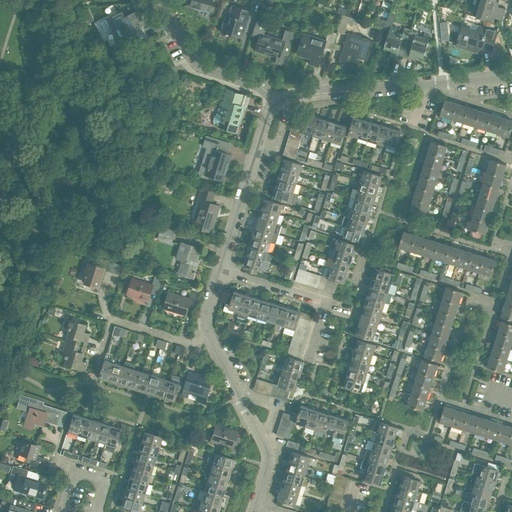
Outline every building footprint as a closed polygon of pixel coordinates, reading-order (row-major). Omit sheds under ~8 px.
[(191,0),(190,7),(209,13),(213,0),(191,0)] [(475,0),(474,6),(503,15),(505,9),(497,6),(498,3),(489,0),(475,0)] [(247,24),(251,12),(233,6),(229,17),(227,23),(224,22),(221,32),(226,34),(226,35),(233,37),(234,36),(242,38),(245,28),(244,27),(245,23),(247,24)] [(503,15),(479,7),(476,17),(492,22),(494,18),(502,20),(503,15)] [(122,11),(100,23),(105,31),(111,29),(112,31),(119,28),(123,37),(129,34),(134,43),(146,36),(141,27),(146,24),(138,10),(129,15),(130,16),(126,18),(122,11)] [(356,26),(358,20),(341,15),(337,32),(344,34),(347,23),(356,26)] [(257,21),(252,35),(262,38),(258,51),(277,57),(275,63),(285,66),(295,33),(285,30),(282,41),(263,35),(264,33),(266,24),(257,21)] [(410,32),(404,30),(403,34),(396,31),(397,28),(391,26),(383,49),(397,53),(396,57),(402,59),(402,57),(410,32)] [(491,51),(497,32),(481,27),(479,33),(469,30),(467,35),(465,35),(465,36),(460,34),(456,46),(472,51),(474,45),(479,46),(479,48),(491,51)] [(423,59),(430,36),(424,34),(423,38),(416,36),(417,32),(410,30),(410,32),(402,57),(408,59),(409,55),(423,59)] [(331,52),(337,33),(329,31),(325,41),(316,38),(315,39),(303,35),(304,34),(303,34),(297,54),(298,53),(312,58),(309,64),(318,67),(323,49),(331,52)] [(366,60),(372,41),(347,33),(338,62),(346,64),(349,55),(366,60)] [(236,133),(244,106),(239,105),(243,95),(232,91),(232,90),(225,88),(217,114),(216,115),(215,116),(213,120),(213,122),(214,124),(213,126),(236,133)] [(452,119),(456,104),(444,100),(440,116),(452,119)] [(463,123),(468,107),(456,104),(452,119),(463,123)] [(474,126),(479,111),(468,107),(463,123),(474,126)] [(486,130),(491,114),(479,111),(474,126),(486,130)] [(497,134),(502,118),(491,114),(486,130),(497,134)] [(313,136),(318,118),(318,117),(315,116),(315,117),(309,115),(307,120),(305,126),(304,131),(303,133),(313,136)] [(305,126),(307,120),(295,116),(293,122),(305,126)] [(358,138),(363,120),(364,119),(361,118),(360,119),(354,117),(348,135),(358,138)] [(322,139),(327,121),(327,120),(325,119),(324,120),(318,118),(313,136),(322,139)] [(509,137),(511,127),(511,120),(502,118),(497,134),(509,137)] [(367,141),(373,123),(373,122),(370,121),(370,122),(363,120),(358,138),(367,141)] [(331,142),(337,124),(337,123),(334,122),(334,123),(327,121),(322,139),(331,142)] [(304,131),(305,126),(293,122),(291,127),(304,131)] [(376,144),(382,126),(382,125),(379,124),(379,125),(373,123),(367,141),(376,144)] [(341,145),(347,127),(346,127),(346,126),(343,125),(343,126),(337,124),(331,142),(341,145)] [(386,147),(391,129),(391,128),(391,127),(389,127),(388,128),(382,126),(376,144),(386,147)] [(302,137),(303,133),(304,131),(291,127),(290,133),(302,137)] [(395,150),(401,131),(401,130),(398,129),(398,130),(391,129),(386,147),(395,150)] [(302,137),(290,133),(288,139),(300,142),(302,137)] [(207,148),(199,173),(205,175),(205,176),(223,181),(231,155),(226,153),(229,143),(206,136),(203,147),(207,148)] [(298,148),(300,142),(288,139),(286,144),(298,148)] [(443,158),(447,146),(431,141),(428,153),(443,158)] [(296,154),(298,148),(286,144),(284,150),(296,154)] [(295,159),(296,154),(284,150),(283,155),(295,159)] [(440,169),(443,158),(428,153),(424,164),(440,169)] [(299,175),(302,165),(284,159),(284,160),(283,160),(282,163),(283,163),(281,169),(299,175)] [(502,177),(506,165),(490,160),(487,172),(502,177)] [(436,181),(440,169),(424,164),(420,176),(436,181)] [(296,184),(299,175),(281,169),(280,169),(279,172),(280,172),(278,178),(296,184)] [(379,183),(381,177),(363,171),(360,181),(378,186),(379,186),(380,183),(379,183)] [(499,188),(502,177),(487,172),(483,183),(499,188)] [(433,192),(436,181),(420,176),(417,187),(433,192)] [(293,193),(296,184),(278,178),(278,179),(277,178),(276,181),(277,182),(275,188),(293,193)] [(376,192),(378,186),(360,181),(357,190),(375,196),(376,195),(377,196),(377,193),(376,192)] [(495,200),(499,188),(483,183),(479,195),(495,200)] [(429,204),(433,192),(417,187),(413,199),(429,204)] [(298,195),(293,193),(275,188),(274,188),(273,191),(274,191),(272,197),(295,205),(298,195)] [(217,213),(219,206),(211,204),(215,193),(203,189),(198,204),(202,206),(195,226),(193,226),(211,232),(215,219),(213,219),(215,213),(217,213)] [(374,202),(375,196),(357,190),(354,199),(373,205),(374,205),(375,202),(374,202)] [(492,211),(495,200),(479,195),(476,206),(492,211)] [(279,214),(282,205),(264,199),(264,200),(263,199),(262,202),(263,203),(261,209),(279,214)] [(371,211),(373,205),(354,199),(352,209),(370,214),(371,214),(372,211),(371,211)] [(425,216),(429,204),(413,199),(410,211),(425,216)] [(488,222),(492,211),(476,206),(472,218),(488,222)] [(277,224),(279,214),(261,209),(260,209),(259,212),(260,212),(258,218),(277,224)] [(368,220),(370,214),(352,209),(349,218),(367,223),(368,224),(369,221),(368,220)] [(274,233),(277,224),(258,218),(257,218),(256,221),(257,221),(255,227),(274,233)] [(365,230),(367,223),(349,218),(346,227),(364,233),(365,233),(366,230),(365,230)] [(485,234),(488,222),(472,218),(469,229),(485,234)] [(171,242),(175,231),(161,227),(158,238),(171,242)] [(271,242),(274,233),(255,227),(255,228),(254,227),(254,230),(255,230),(253,237),(271,242)] [(362,239),(364,233),(346,227),(343,237),(361,242),(362,242),(363,239),(362,239)] [(410,251),(415,235),(403,231),(398,247),(410,251)] [(422,255),(427,239),(415,235),(410,251),(422,255)] [(268,252),(271,242),(253,237),(252,237),(251,240),(252,240),(250,246),(268,252)] [(354,252),(356,245),(338,239),(335,249),(353,255),(354,255),(355,252),(354,252)] [(433,258),(438,242),(427,239),(422,255),(433,258)] [(445,262),(450,246),(438,242),(433,258),(445,262)] [(196,261),(200,248),(182,243),(177,259),(182,261),(178,274),(189,277),(189,279),(193,280),(196,272),(195,271),(197,265),(194,264),(195,260),(196,261)] [(273,253),(268,252),(250,246),(249,246),(248,249),(249,249),(247,255),(270,263),(273,253)] [(456,265),(461,249),(450,246),(445,262),(456,265)] [(353,255),(335,249),(332,258),(350,264),(351,264),(352,261),(351,261),(353,255)] [(468,269),(473,253),(461,249),(456,265),(468,269)] [(479,272),(484,257),(473,253),(468,269),(479,272)] [(267,272),(270,263),(247,255),(247,256),(246,255),(245,258),(246,259),(244,265),(267,272)] [(491,276),(496,260),(484,257),(479,272),(491,276)] [(103,274),(102,274),(103,270),(119,275),(122,265),(99,258),(96,266),(89,263),(85,275),(85,276),(87,276),(85,283),(99,288),(103,274)] [(348,270),(350,264),(332,258),(329,268),(347,273),(348,274),(349,271),(348,270)] [(295,270),(290,269),(288,268),(284,278),(292,280),(295,270)] [(345,280),(347,273),(329,268),(326,277),(327,278),(332,279),(338,281),(344,283),(345,283),(346,280),(345,280)] [(300,283),(304,271),(299,269),(295,281),(300,283)] [(391,284),(394,274),(376,269),(375,269),(374,272),(375,272),(373,278),(391,284)] [(306,285),(310,272),(304,271),(300,283),(306,285)] [(312,286),(315,274),(310,272),(306,285),(312,286)] [(317,288),(321,276),(315,274),(312,286),(317,288)] [(158,292),(162,278),(155,276),(152,286),(134,280),(134,278),(128,297),(129,295),(147,301),(147,303),(151,290),(158,292)] [(327,278),(326,277),(321,276),(317,288),(323,290),(327,278)] [(329,292),(332,279),(327,278),(323,290),(329,292)] [(388,293),(391,284),(373,278),(373,279),(372,278),(371,281),(372,282),(370,288),(388,293)] [(334,293),(338,281),(332,279),(329,292),(334,293)] [(458,304),(462,292),(446,287),(443,299),(458,304)] [(388,293),(370,288),(369,288),(368,291),(369,291),(367,297),(385,303),(388,293)] [(184,316),(188,303),(195,305),(199,292),(192,290),(189,299),(170,293),(171,291),(170,291),(164,310),(165,311),(165,309),(184,314),(183,316),(184,316)] [(239,312),(244,294),(244,293),(241,292),(241,293),(234,291),(230,305),(226,303),(223,311),(233,314),(234,311),(239,312)] [(248,315),(253,297),(254,296),(251,295),(250,296),(244,294),(239,312),(248,315)] [(257,318),(263,300),(262,300),(263,299),(260,298),(260,299),(253,297),(248,315),(257,318)] [(385,303),(367,297),(366,297),(365,300),(366,300),(364,306),(382,312),(385,303)] [(455,315),(458,304),(443,299),(439,310),(455,315)] [(266,321),(272,303),(272,302),(269,301),(269,302),(263,300),(257,318),(266,321)] [(276,324),(281,306),(281,305),(278,304),(278,305),(272,303),(266,321),(276,324)] [(511,320),(511,307),(504,305),(501,317),(511,320)] [(285,327),(291,309),(291,308),(288,307),(288,308),(281,306),(276,324),(285,327)] [(379,321),(382,312),(364,306),(364,307),(363,306),(362,309),(363,310),(361,316),(379,321)] [(299,317),(300,312),(300,311),(297,310),(297,311),(291,309),(285,327),(295,330),(295,329),(297,323),(299,317)] [(451,327),(455,315),(439,310),(435,322),(451,327)] [(311,321),(313,315),(300,312),(299,317),(311,321)] [(379,321),(361,316),(360,316),(359,319),(360,319),(358,325),(376,331),(379,321)] [(309,327),(311,321),(299,317),(297,323),(309,327)] [(85,348),(89,334),(83,332),(86,325),(67,319),(64,327),(68,328),(68,329),(70,330),(66,342),(85,348)] [(233,331),(235,323),(229,321),(226,334),(231,335),(233,331)] [(511,336),(511,324),(502,321),(498,332),(511,336)] [(448,338),(451,327),(435,322),(432,333),(448,338)] [(307,332),(309,327),(297,323),(295,329),(307,332)] [(375,336),(376,331),(358,325),(357,325),(356,328),(357,328),(355,335),(373,340),(377,341),(379,337),(375,336)] [(306,338),(307,332),(295,329),(295,330),(293,334),(306,338)] [(510,349),(511,343),(511,336),(498,332),(494,344),(510,349)] [(444,350),(448,338),(432,333),(428,345),(444,350)] [(304,344),(306,338),(293,334),(292,340),(304,344)] [(373,355),(376,345),(358,339),(358,340),(357,340),(356,343),(357,343),(355,349),(373,355)] [(302,349),(304,344),(292,340),(290,345),(302,349)] [(81,361),(85,348),(66,342),(62,355),(65,357),(65,358),(67,358),(65,365),(84,370),(87,363),(81,361)] [(507,360),(510,349),(494,344),(491,355),(507,360)] [(300,355),(302,349),(290,345),(288,351),(300,355)] [(441,361),(443,352),(444,350),(428,345),(426,352),(425,356),(441,361)] [(370,364),(373,355),(355,349),(354,349),(353,352),(354,352),(352,358),(370,364)] [(299,360),(300,355),(288,351),(286,357),(299,360)] [(503,372),(507,360),(491,355),(487,367),(503,372)] [(109,381),(114,363),(116,359),(112,357),(110,362),(105,360),(99,378),(100,379),(99,380),(102,380),(103,379),(109,381)] [(304,362),(299,360),(286,357),(283,366),(302,372),(303,372),(303,369),(302,369),(304,362)] [(367,373),(370,364),(352,358),(352,359),(351,358),(350,361),(351,362),(349,368),(367,373)] [(434,376),(438,364),(422,359),(418,371),(434,376)] [(127,387),(133,369),(135,364),(125,361),(124,366),(118,384),(118,385),(121,386),(121,385),(127,387)] [(118,384),(124,366),(114,363),(109,381),(109,382),(112,383),(112,382),(118,384)] [(300,378),(302,372),(283,366),(281,376),(299,381),(300,381),(301,378),(300,378)] [(364,383),(367,373),(349,368),(348,368),(347,371),(348,371),(346,377),(364,383)] [(137,390),(142,372),(133,369),(127,387),(128,387),(127,388),(130,389),(131,388),(137,390)] [(430,388),(434,376),(418,371),(414,383),(430,388)] [(146,393),(152,375),(142,372),(137,390),(137,391),(140,392),(140,391),(146,393)] [(205,403),(213,379),(194,374),(193,379),(187,377),(181,396),(188,398),(190,391),(198,393),(196,400),(205,403)] [(155,396),(161,378),(152,375),(146,393),(146,394),(149,395),(149,394),(155,396)] [(297,387),(299,381),(281,376),(278,385),(279,386),(285,388),(290,389),(295,391),(296,391),(296,390),(297,391),(298,388),(297,387)] [(361,392),(364,383),(346,377),(345,377),(344,380),(345,380),(343,387),(361,392)] [(165,399),(170,381),(161,378),(155,396),(156,396),(155,397),(158,398),(159,397),(165,399)] [(258,393),(262,381),(257,379),(253,391),(258,393)] [(174,402),(180,384),(170,381),(165,399),(165,400),(168,401),(168,400),(174,402)] [(264,394),(268,382),(262,381),(258,393),(264,394)] [(270,396),(273,384),(268,382),(264,394),(270,396)] [(427,399),(430,388),(414,383),(411,394),(427,399)] [(279,386),(278,385),(273,384),(270,396),(275,398),(279,386)] [(281,400),(285,388),(279,386),(275,398),(281,400)] [(287,398),(290,389),(285,388),(281,400),(286,401),(287,398)] [(20,394),(16,408),(17,405),(29,408),(23,427),(31,429),(33,423),(42,426),(44,420),(50,422),(50,423),(62,427),(66,412),(42,405),(43,402),(20,394)] [(423,411),(427,399),(411,394),(407,406),(423,411)] [(305,427),(311,408),(311,407),(308,406),(308,407),(301,405),(295,423),(305,427)] [(451,426),(456,410),(444,406),(438,426),(443,428),(444,423),(451,426)] [(315,429),(320,411),(320,410),(317,409),(317,410),(311,408),(305,427),(315,429)] [(463,429),(468,413),(456,410),(451,426),(463,429)] [(324,432),(329,414),(330,413),(327,412),(326,413),(320,411),(315,429),(324,432)] [(293,422),(295,416),(283,413),(281,418),(293,422)] [(474,433),(479,417),(468,413),(463,429),(474,433)] [(76,435),(82,417),(82,416),(79,415),(79,416),(72,414),(67,432),(76,435)] [(333,435),(339,417),(339,416),(336,415),(336,416),(329,414),(324,432),(333,435)] [(86,438),(91,420),(92,419),(89,418),(88,419),(82,417),(76,435),(86,438)] [(343,438),(349,420),(348,420),(348,419),(345,418),(345,419),(339,417),(333,435),(343,438)] [(486,436),(491,420),(479,417),(474,433),(486,436)] [(292,428),(293,422),(281,418),(279,424),(292,428)] [(95,441),(101,423),(101,422),(98,421),(98,422),(91,420),(86,438),(95,441)] [(498,440),(502,424),(491,420),(486,436),(498,440)] [(396,435),(398,428),(375,421),(372,430),(395,438),(395,437),(396,438),(397,435),(396,435)] [(104,444),(110,426),(110,425),(107,424),(107,425),(101,423),(95,441),(104,444)] [(290,433),(292,428),(279,424),(278,429),(290,433)] [(509,443),(511,432),(511,427),(502,424),(498,440),(509,443)] [(114,447),(120,429),(119,428),(120,428),(117,427),(116,428),(110,426),(104,444),(114,447)] [(233,440),(236,432),(216,426),(211,441),(230,447),(228,453),(236,455),(240,442),(233,440)] [(288,439),(290,433),(278,429),(276,435),(288,439)] [(393,444),(395,438),(372,430),(372,431),(377,432),(374,441),(392,447),(393,447),(394,444),(393,444)] [(159,447),(162,437),(144,432),(143,432),(142,435),(143,435),(141,441),(159,447)] [(298,450),(300,444),(288,440),(286,446),(298,450)] [(19,454),(17,459),(25,462),(24,462),(46,469),(49,460),(36,456),(39,447),(21,441),(17,453),(19,454)] [(156,456),(159,447),(141,441),(140,441),(139,444),(140,444),(138,451),(156,456)] [(390,453),(392,447),(374,441),(371,451),(389,456),(390,456),(391,453),(390,453)] [(388,466),(388,463),(387,462),(389,456),(371,451),(366,449),(363,458),(387,466),(387,465),(388,466)] [(153,466),(156,456),(138,451),(137,450),(136,453),(137,454),(135,460),(153,466)] [(307,467),(310,457),(292,452),(291,452),(290,455),(291,455),(289,461),(307,467)] [(231,466),(233,460),(215,454),(212,464),(230,469),(231,469),(232,466),(231,466)] [(363,458),(360,467),(361,468),(385,475),(385,472),(387,466),(363,458)] [(150,475),(153,466),(135,460),(134,460),(133,463),(134,463),(132,469),(150,475)] [(304,476),(307,467),(289,461),(289,462),(288,461),(287,464),(288,465),(286,471),(304,476)] [(497,477),(499,471),(475,463),(472,473),(477,475),(496,480),(497,480),(497,477)] [(228,475),(230,469),(212,464),(209,473),(227,479),(228,478),(228,479),(229,476),(228,475)] [(41,498),(46,484),(25,478),(27,470),(12,466),(10,474),(17,476),(13,489),(41,498)] [(382,481),(384,475),(385,475),(361,468),(359,472),(364,474),(363,479),(381,485),(381,484),(382,484),(383,481),(382,481)] [(147,484),(150,475),(132,469),(131,469),(130,472),(131,472),(129,478),(147,484)] [(302,486),(304,476),(286,471),(285,471),(284,474),(285,474),(284,480),(302,486)] [(226,485),(227,479),(209,473),(206,482),(225,488),(226,488),(227,485),(226,485)] [(347,484),(348,478),(336,474),(335,480),(347,484)] [(494,486),(496,480),(477,475),(475,484),(493,490),(493,489),(494,490),(495,487),(494,486)] [(418,491),(421,482),(403,476),(402,476),(401,476),(401,479),(402,479),(400,485),(418,491)] [(144,493),(147,484),(129,478),(129,479),(128,478),(127,481),(128,482),(126,488),(144,493)] [(299,495),(302,486),(284,480),(283,480),(282,480),(282,483),(283,483),(281,489),(299,495)] [(345,489),(347,484),(335,480),(333,485),(345,489)] [(223,494),(225,488),(206,482),(204,492),(222,497),(223,497),(224,494),(223,494)] [(491,496),(493,490),(475,484),(472,493),(490,499),(491,499),(492,496),(491,496)] [(343,495),(345,489),(333,485),(331,491),(343,495)] [(420,502),(423,493),(418,491),(400,485),(400,486),(399,485),(398,488),(398,489),(397,495),(415,501),(420,502)] [(141,503),(144,493),(126,488),(125,488),(124,491),(125,491),(123,497),(141,503)] [(296,505),(299,495),(281,489),(280,490),(280,489),(279,492),(280,493),(278,499),(296,505)] [(341,500),(343,495),(331,491),(329,497),(341,500)] [(220,503),(222,497),(204,492),(201,501),(219,507),(219,506),(220,506),(221,504),(220,503)] [(488,505),(490,499),(472,493),(466,492),(465,496),(470,498),(469,503),(487,508),(488,508),(489,505),(488,505)] [(33,511),(31,511),(34,504),(3,494),(1,503),(10,505),(7,511),(33,511)] [(412,510),(415,501),(397,495),(396,495),(395,498),(396,498),(394,504),(412,510)] [(136,511),(138,511),(141,503),(123,497),(122,497),(121,500),(122,500),(120,507),(136,511)] [(340,506),(341,500),(329,497),(328,502),(340,506)] [(167,511),(169,503),(162,501),(159,509),(167,511)] [(217,511),(219,507),(201,501),(198,510),(203,511),(217,511)] [(485,511),(487,508),(469,503),(463,501),(459,511),(485,511)] [(338,511),(340,506),(328,502),(326,508),(338,511)]
